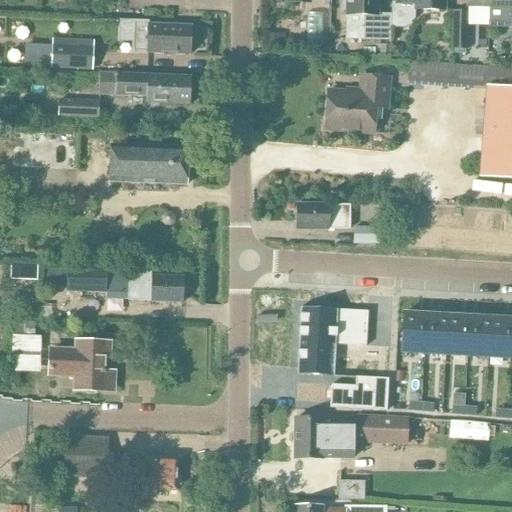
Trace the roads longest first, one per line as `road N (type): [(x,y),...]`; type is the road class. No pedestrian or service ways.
road 1 (residential): [(511,275),(242,258)]
road 2 (tertiary): [(242,258),(245,0)]
road 3 (tertiary): [(239,511),(242,258)]
